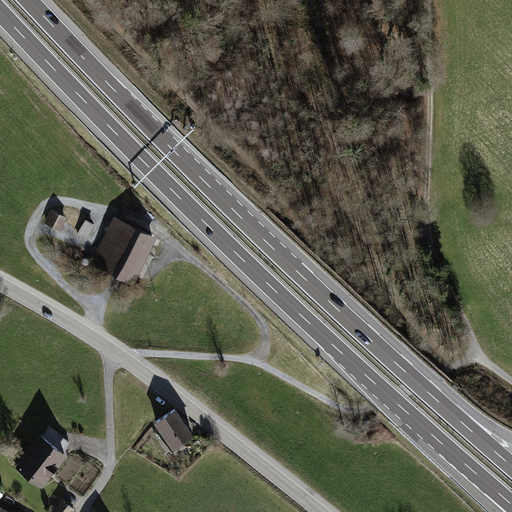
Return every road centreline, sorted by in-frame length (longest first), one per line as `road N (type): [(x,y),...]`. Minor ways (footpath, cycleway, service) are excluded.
road 1 (motorway): [(424,388),(262,238),(28,0)]
road 2 (motorway): [(0,13),(378,386)]
road 3 (track): [(431,0),(432,242),(478,358)]
road 4 (track): [(458,369),(344,409),(255,363),(150,353),(126,359)]
road 5 (secondary): [(111,349),(319,511)]
road 6 (motorway): [(378,386),(511,502)]
road 7 (motorway): [(378,386),(500,511)]
road 8 (unclassified): [(83,511),(112,466),(111,349)]
road 9 (secondary): [(0,284),(111,349)]
